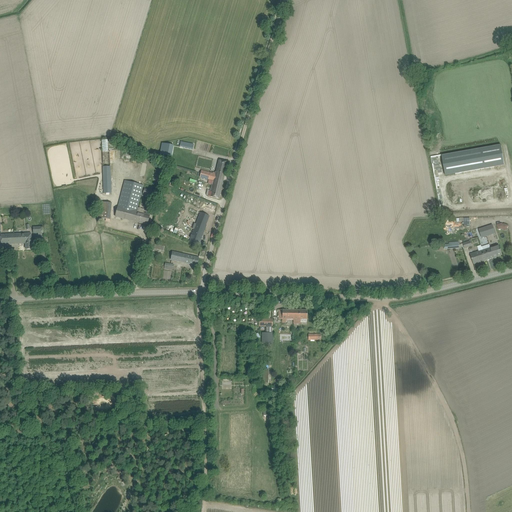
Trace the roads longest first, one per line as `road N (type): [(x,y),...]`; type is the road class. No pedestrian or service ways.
road 1 (unclassified): [(202,291),(398,299),(511,271)]
road 2 (track): [(469,511),(452,424),(383,299)]
road 3 (unclassified): [(0,299),(202,291)]
road 4 (unclassified): [(202,291),(235,150)]
